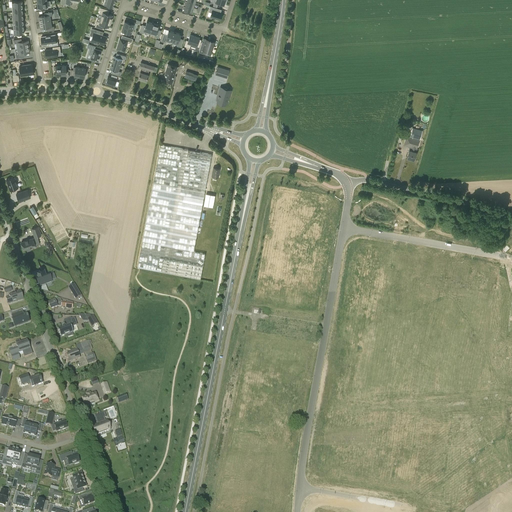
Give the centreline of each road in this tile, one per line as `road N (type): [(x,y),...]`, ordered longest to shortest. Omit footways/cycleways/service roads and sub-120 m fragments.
road 1 (secondary): [(184,511),(254,161)]
road 2 (unclassified): [(299,487),(343,229)]
road 3 (unclassified): [(82,437),(0,207)]
road 4 (unclassified): [(511,216),(364,179),(347,185)]
road 5 (track): [(164,112),(135,278)]
road 6 (unclassified): [(343,229),(505,257)]
road 7 (tertiary): [(243,140),(95,93)]
road 8 (secondary): [(260,131),(282,0)]
road 9 (track): [(33,201),(69,261),(84,208)]
